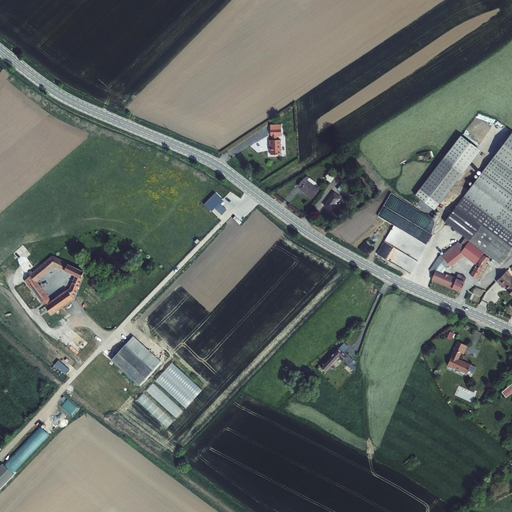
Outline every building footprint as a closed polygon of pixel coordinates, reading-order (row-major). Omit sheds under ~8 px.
[(281,128),(270,128),(270,136),(271,136),(271,140),(269,140),(269,147),(270,147),(270,155),(280,155),(280,140),(276,140),(276,136),(281,136),(281,128)] [(510,247),(511,244),(511,132),(445,221),(466,237),(460,244),(457,241),(441,255),(440,254),(429,271),(434,273),(431,280),(460,292),(466,277),(459,274),(457,278),(442,272),(443,270),(449,264),(451,266),(464,255),(475,264),(484,252),(486,256),(471,276),(480,281),(490,265),(486,262),(490,256),(499,263),(511,247),(510,247)] [(460,135),(416,194),(435,208),(479,149),(460,135)] [(324,177),(331,182),(335,176),(328,171),(324,177)] [(304,177),(298,184),(301,187),(313,197),(320,189),(314,185),(316,182),(310,177),(309,178),(307,176),(304,177)] [(341,184),(337,190),(349,196),(352,190),(341,184)] [(332,194),(323,203),(337,216),(343,210),(336,204),(341,198),(337,193),(334,196),(332,194)] [(20,242),(10,251),(18,259),(27,249),(20,242)] [(51,315),(75,299),(74,296),(85,273),(52,258),(25,280),(51,315)] [(506,271),(496,281),(502,287),(504,286),(508,290),(506,291),(511,296),(511,294),(511,278),(508,275),(509,274),(506,271)] [(132,337),(124,346),(152,371),(160,363),(132,337)] [(467,374),(471,365),(459,359),(462,353),(464,354),(468,347),(459,342),(448,365),(467,374)] [(152,371),(124,346),(111,360),(138,386),(152,371)] [(338,350),(320,368),(325,373),(339,359),(342,362),(346,358),(338,350)] [(66,374),(70,369),(59,359),(55,364),(66,374)] [(109,379),(116,371),(109,363),(101,371),(109,379)] [(511,387),(511,386),(501,394),(505,399),(511,393),(511,387)] [(39,427),(3,466),(12,473),(48,435),(39,427)] [(3,466),(2,465),(0,466),(0,488),(13,475),(12,473),(3,466)]
